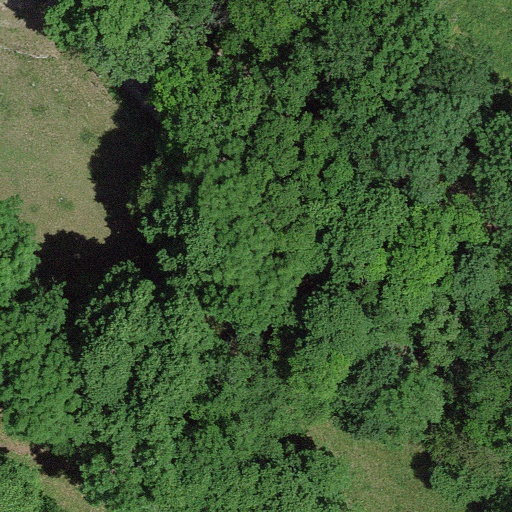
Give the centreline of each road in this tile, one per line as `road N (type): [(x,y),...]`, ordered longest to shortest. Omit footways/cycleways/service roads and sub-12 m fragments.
road 1 (unclassified): [(511,432),(122,67),(79,0)]
road 2 (unclassified): [(511,228),(356,157),(242,86),(129,0)]
